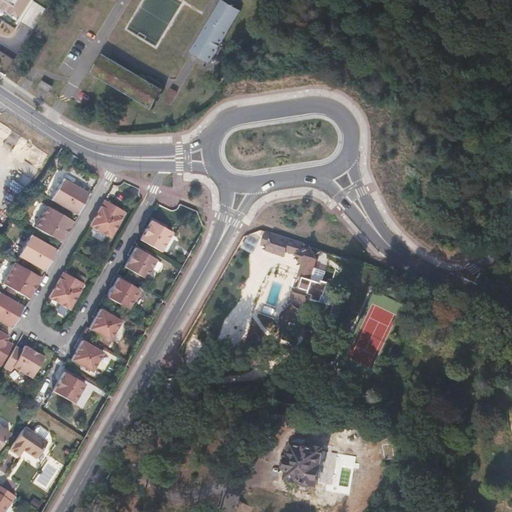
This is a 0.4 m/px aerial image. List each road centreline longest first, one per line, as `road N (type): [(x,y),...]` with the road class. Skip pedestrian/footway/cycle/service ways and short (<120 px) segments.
road 1 (residential): [(113,157),(25,322),(66,345),(166,163)]
road 2 (tertiary): [(63,511),(217,246)]
road 3 (tertiary): [(348,155),(351,131),(325,106),(244,114),(213,136)]
road 4 (tertiary): [(113,157),(0,95)]
